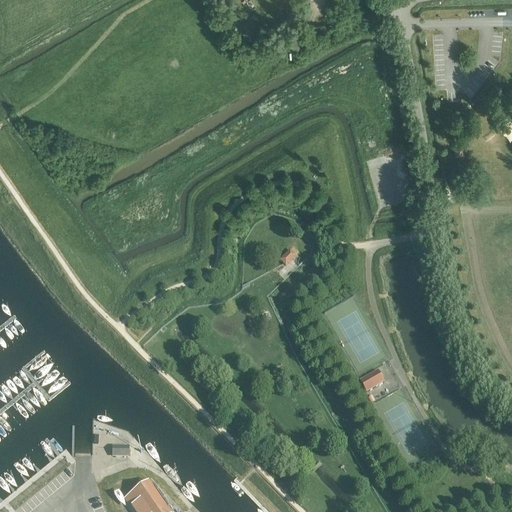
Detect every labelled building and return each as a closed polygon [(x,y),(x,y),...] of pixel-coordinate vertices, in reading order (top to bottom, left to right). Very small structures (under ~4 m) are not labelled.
[(454,147),(455,156),(464,155),(463,146),(454,147)] [(279,260),(285,268),(297,257),(290,250),(279,260)] [(359,382),(366,393),(384,383),(377,371),(359,382)] [(129,449),(114,449),(114,457),(129,457),(129,449)] [(125,500),(133,511),(168,511),(149,484),(125,500)]
